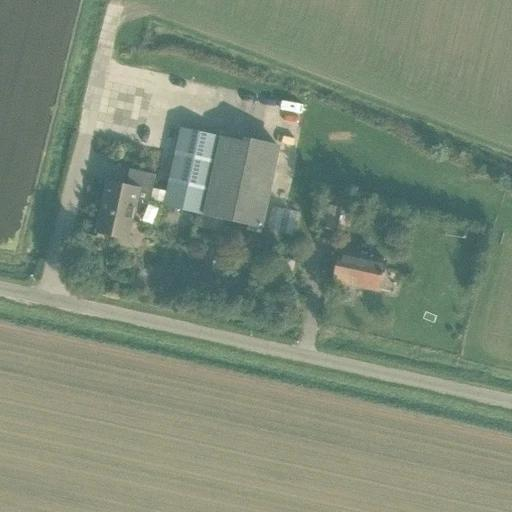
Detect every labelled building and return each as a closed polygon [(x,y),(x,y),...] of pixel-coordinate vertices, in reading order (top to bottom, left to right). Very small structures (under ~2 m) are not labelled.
[(281,150),(180,128),(162,206),(264,229),(281,150)] [(138,200),(140,200),(150,202),(156,175),(130,169),(126,186),(108,181),(96,232),(129,239),(138,200)] [(343,199),(340,214),(352,217),(355,202),(343,199)] [(332,230),(336,207),(323,204),(318,227),(332,230)] [(247,232),(244,246),(259,249),(262,235),(247,232)] [(379,292),(387,261),(340,248),(334,281),(379,292)]
